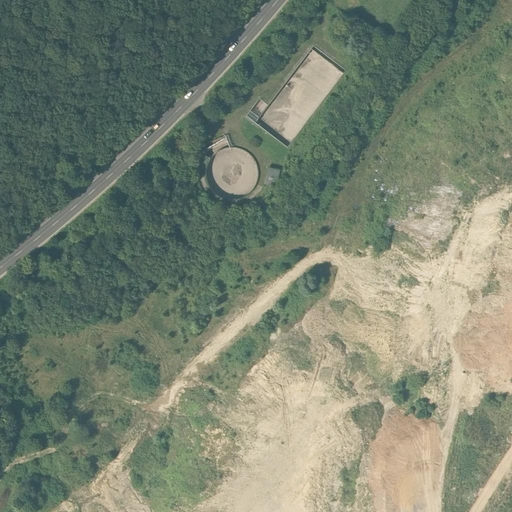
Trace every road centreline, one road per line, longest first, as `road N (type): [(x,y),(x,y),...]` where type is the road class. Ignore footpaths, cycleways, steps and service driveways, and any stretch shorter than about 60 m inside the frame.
road 1 (track): [(386,511),(399,445),(382,298),(354,261),(317,258),(286,281),(98,482),(50,511)]
road 2 (secondary): [(277,0),(126,160),(0,267)]
road 3 (track): [(336,259),(354,178),(415,91),(508,0)]
road 4 (track): [(465,511),(511,316)]
